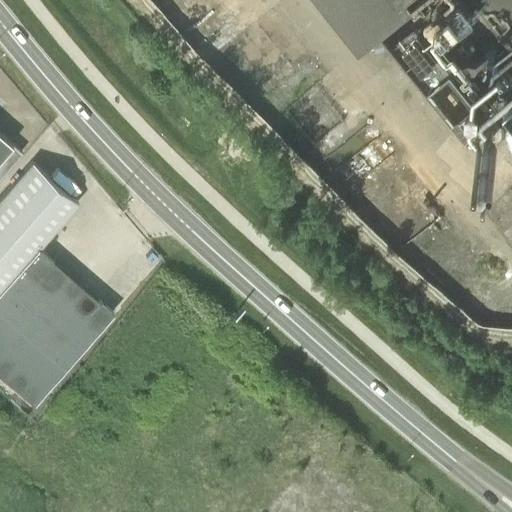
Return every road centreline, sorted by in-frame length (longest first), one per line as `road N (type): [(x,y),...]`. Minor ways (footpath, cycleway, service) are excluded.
road 1 (tertiary): [(402,420),(137,179),(0,24)]
road 2 (unknown): [(291,0),(511,220)]
road 3 (tertiary): [(402,420),(505,511)]
road 4 (tertiary): [(511,493),(402,420)]
